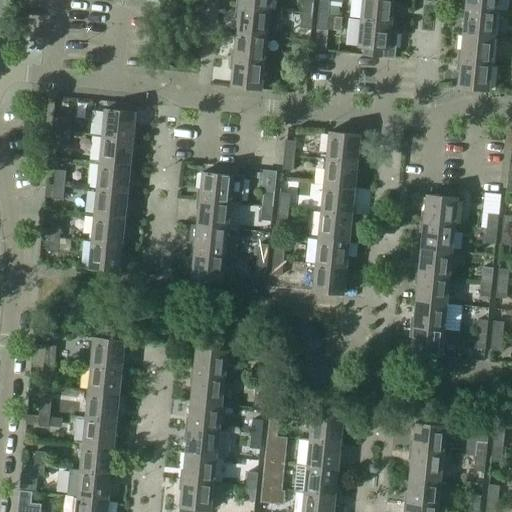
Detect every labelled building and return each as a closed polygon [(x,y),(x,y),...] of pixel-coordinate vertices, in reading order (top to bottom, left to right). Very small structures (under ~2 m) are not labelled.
[(240,0),(240,6),(271,10),(271,0),(240,0)] [(304,0),(303,13),(313,14),(314,0),(304,0)] [(320,0),(319,14),(329,15),(330,1),(320,0)] [(363,0),(361,19),(392,22),(394,0),(363,0)] [(466,0),(466,8),(497,11),(498,0),(466,0)] [(271,10),(240,6),(237,33),(268,36),(276,37),(279,10),(271,10)] [(466,8),(463,34),(495,37),(497,11),(466,8)] [(313,14),(303,13),(302,27),(312,28),(313,14)] [(329,15),(319,14),(315,50),(325,51),(329,15)] [(392,22),(361,19),(358,46),(365,46),(364,54),(395,58),(398,32),(391,31),(392,22)] [(237,33),(234,59),(265,62),(268,36),(237,33)] [(463,34),(461,60),(492,63),(495,37),(463,34)] [(299,51),(298,65),(308,66),(309,52),(299,51)] [(265,62),(234,59),(232,86),(263,89),(265,62)] [(492,63),(461,60),(458,87),(489,90),(492,63)] [(308,66),(298,65),(296,80),(306,81),(308,66)] [(105,109),(103,136),(134,139),(137,112),(105,109)] [(62,117),(61,131),(71,132),(72,118),(62,117)] [(71,132),(61,131),(59,146),(69,147),(71,132)] [(330,131),(327,159),(358,162),(361,134),(330,131)] [(103,136),(100,162),(131,165),(134,139),(103,136)] [(286,140),(285,154),(295,155),(296,141),(286,140)] [(295,155),(285,154),(283,169),(293,170),(295,155)] [(327,159),(324,185),(355,188),(358,162),(327,159)] [(100,162),(97,188),(129,191),(131,165),(100,162)] [(57,170),(55,184),(65,185),(67,171),(57,170)] [(203,172),(200,199),(231,202),(241,203),(244,176),(203,172)] [(65,185),(55,184),(54,198),(64,199),(65,185)] [(324,185),(322,211),(353,214),(355,188),(324,185)] [(97,188),(95,215),(126,218),(129,191),(97,188)] [(265,191),(263,205),(273,206),(275,192),(265,191)] [(281,192),(279,207),(289,208),(291,193),(281,192)] [(427,194),(424,221),(457,225),(460,198),(427,194)] [(200,199),(197,225),(229,228),(231,202),(200,199)] [(273,206),(263,205),(262,219),(272,220),(273,206)] [(289,208),(279,207),(278,221),(288,222),(289,208)] [(322,211),(319,237),(350,241),(353,214),(322,211)] [(489,213),(487,228),(497,229),(499,215),(489,213)] [(95,215),(92,241),(123,244),(126,218),(95,215)] [(424,221),(422,248),(454,251),(457,225),(424,221)] [(51,222),(50,237),(60,238),(61,223),(51,222)] [(197,225),(195,251),(226,255),(229,228),(197,225)] [(497,229),(487,228),(486,242),(496,243),(497,229)] [(511,230),(504,230),(502,244),(511,244),(511,230)] [(60,238),(50,237),(48,251),(58,252),(60,238)] [(319,237),(316,264),(347,267),(350,241),(319,237)] [(123,244),(92,241),(89,268),(120,271),(123,244)] [(259,243),(258,258),(268,259),(269,244),(259,243)] [(275,245),(274,259),(284,260),(285,246),(275,245)] [(422,248),(419,274),(452,277),(454,251),(422,248)] [(226,255),(195,251),(192,278),(223,282),(226,255)] [(268,259),(258,258),(257,272),(267,273),(268,259)] [(284,260),(274,259),(273,274),(283,275),(284,260)] [(347,267),(316,264),(313,291),(345,294),(347,267)] [(483,267),(482,281),(492,282),(494,268),(483,267)] [(499,268),(498,283),(508,284),(510,269),(499,268)] [(419,274),(416,300),(449,304),(452,277),(419,274)] [(492,282),(482,281),(481,296),(491,297),(492,282)] [(508,284),(498,283),(497,297),(507,298),(508,284)] [(416,300),(414,327),(446,330),(449,304),(416,300)] [(478,319),(477,334),(487,335),(488,320),(478,319)] [(494,321),(493,335),(503,336),(504,322),(494,321)] [(446,330),(414,327),(411,354),(444,357),(446,330)] [(487,335),(477,334),(475,348),(485,349),(487,335)] [(503,336),(493,335),(491,349),(501,350),(503,336)] [(94,337),(92,364),(123,367),(125,340),(94,337)] [(47,345),(46,359),(56,360),(57,346),(47,345)] [(197,347),(194,374),(225,378),(228,351),(197,347)] [(56,360),(46,359),(44,374),(54,375),(56,360)] [(92,364),(89,390),(120,394),(123,367),(92,364)] [(259,366),(257,381),(267,382),(269,367),(259,366)] [(194,374),(191,401),(223,404),(225,378),(194,374)] [(267,382),(257,381),(256,395),(266,396),(267,382)] [(89,390),(86,417),(117,420),(120,394),(89,390)] [(42,398),(40,412),(50,413),(52,399),(42,398)] [(191,401),(189,427),(220,430),(223,404),(191,401)] [(50,413),(40,412),(39,426),(49,427),(50,413)] [(313,412),(310,439),(341,442),(344,415),(313,412)] [(76,442),(83,443),(115,446),(117,420),(86,417),(78,416),(76,442)] [(253,419),(252,433),(262,434),(263,420),(253,419)] [(269,421),(268,435),(278,436),(279,422),(269,421)] [(416,422),(413,449),(444,453),(447,425),(416,422)] [(189,427),(186,453),(217,456),(220,430),(189,427)] [(495,432),(493,446),(503,447),(505,433),(495,432)] [(262,434),(252,433),(251,448),(261,449),(262,434)] [(278,436),(268,435),(266,449),(277,450),(278,436)] [(310,439),(300,438),(298,464),(339,469),(341,442),(310,439)] [(478,442),(476,456),(486,457),(488,443),(478,442)] [(83,443),(81,470),(112,473),(115,446),(83,443)] [(503,447),(493,446),(492,460),(502,461),(503,447)] [(413,449),(410,476),(441,479),(444,453),(413,449)] [(36,451),(35,465),(45,466),(46,452),(36,451)] [(186,453),(183,479),(214,483),(217,456),(186,453)] [(486,457),(476,456),(475,471),(485,472),(486,457)] [(23,464),(22,473),(38,475),(44,476),(45,466),(35,465),(23,464)] [(339,469),(298,464),(295,491),(297,491),(336,495),(339,469)] [(71,469),(68,495),(78,496),(109,499),(112,473),(81,470),(71,469)] [(248,471),(247,486),(257,487),(258,473),(248,471)] [(264,473),(263,488),(273,489),(274,474),(264,473)] [(410,476),(408,502),(439,505),(441,479),(410,476)] [(214,483),(183,479),(181,507),(212,510),(214,483)] [(490,484),(488,499),(498,500),(500,485),(490,484)] [(257,487),(247,486),(245,500),(255,501),(257,487)] [(273,489),(263,488),(261,502),(271,503),(273,489)] [(297,491),(294,511),(340,511),(341,506),(338,506),(335,505),(336,495),(297,491)] [(472,494),(471,508),(481,509),(482,495),(472,494)] [(78,496),(76,511),(107,511),(109,499),(78,496)] [(496,511),(498,500),(488,499),(486,511),(496,511)] [(19,502),(17,511),(40,511),(41,504),(32,503),(19,502)] [(437,511),(439,505),(408,502),(406,511),(437,511)]
